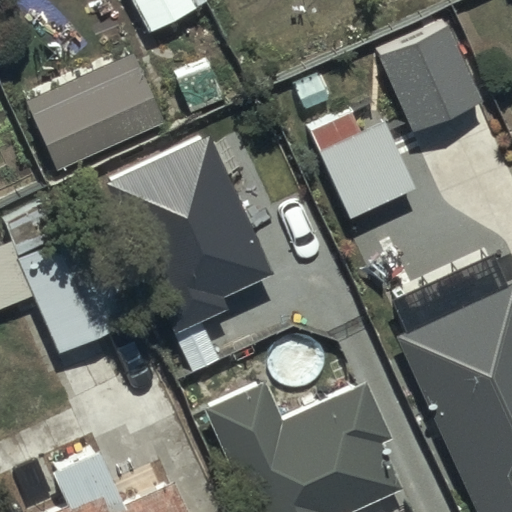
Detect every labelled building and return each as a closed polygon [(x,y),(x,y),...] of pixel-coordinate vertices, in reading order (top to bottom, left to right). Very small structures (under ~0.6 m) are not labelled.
[(126,0),(142,28),(194,0),(126,0)] [(441,18),(370,49),(404,125),(475,94),(441,18)] [(126,47),(20,95),(50,163),(156,115),(126,47)] [(332,111),(302,124),(345,218),(385,200),(382,193),(407,181),(377,115),(355,125),(342,97),(328,103),(332,111)] [(275,290),(206,140),(105,186),(175,336),(275,290)] [(0,205),(0,221),(9,244),(0,247),(0,304),(27,294),(49,349),(115,323),(76,224),(52,233),(36,192),(0,205)] [(316,237),(269,258),(304,334),(351,313),(316,237)] [(400,326),(389,331),(471,511),(511,511),(511,277),(501,282),(485,248),(385,293),(400,326)] [(257,374),(197,401),(246,511),(346,511),(343,503),(395,480),(373,430),(381,426),(358,376),(275,413),(257,374)] [(60,499),(31,511),(182,511),(166,476),(117,498),(92,444),(45,465),(60,499)]
